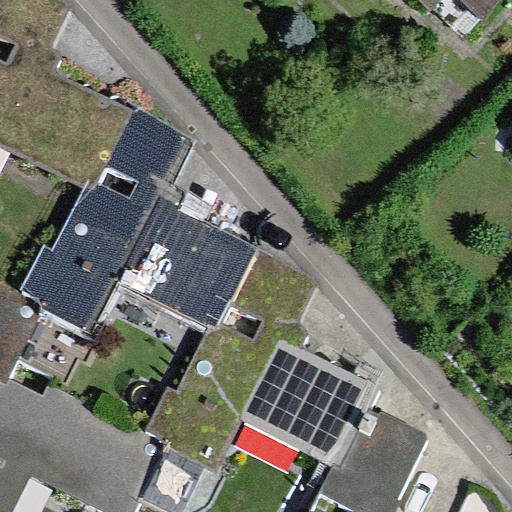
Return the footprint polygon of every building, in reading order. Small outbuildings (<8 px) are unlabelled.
[(36,0),(0,0),(0,164),(80,202),(118,119),(44,85),(53,67),(38,60),(61,11),(36,0)] [(394,0),(410,14),(423,0),(449,0),(473,21),(491,0),(394,0)] [(186,150),(118,119),(80,202),(49,270),(38,264),(21,301),(37,308),(30,323),(82,346),(107,293),(204,337),(241,254),(171,224),(180,204),(164,197),(186,150)] [(204,337),(172,406),(158,399),(137,445),(159,455),(208,476),(229,429),(334,476),(364,414),(372,394),(290,357),(298,340),(283,333),(306,283),(241,254),(204,337)] [(21,301),(0,290),(0,377),(30,323),(37,308),(21,301)] [(131,511),(159,455),(137,445),(0,380),(0,511),(9,511),(19,491),(63,511),(131,511)] [(392,511),(425,444),(364,414),(334,476),(315,511),(392,511)]
